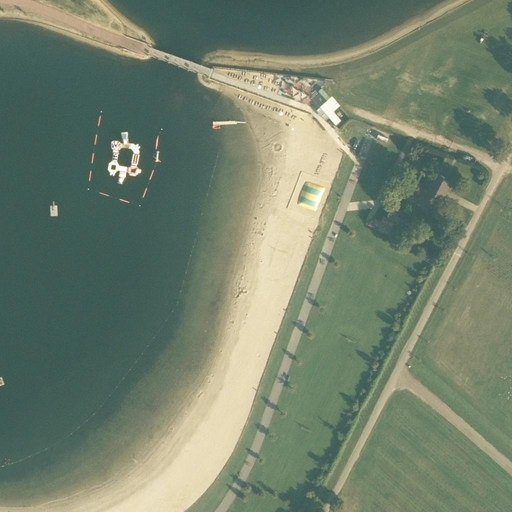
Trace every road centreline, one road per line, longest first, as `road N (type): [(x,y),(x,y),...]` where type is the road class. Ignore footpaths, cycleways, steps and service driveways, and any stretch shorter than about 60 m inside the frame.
road 1 (unclassified): [(507,157),(397,373)]
road 2 (unclassified): [(397,373),(326,511)]
road 3 (unclassified): [(511,473),(397,373)]
